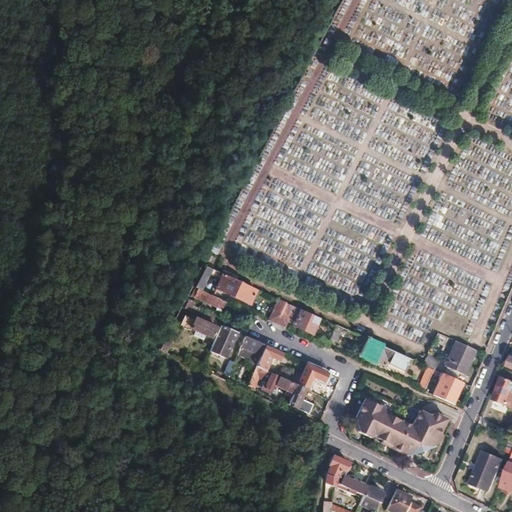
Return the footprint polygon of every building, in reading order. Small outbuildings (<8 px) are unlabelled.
[(205,267),(194,288),(201,290),(209,275),(219,279),(215,289),(248,303),(255,289),(205,267)] [(194,288),(190,296),(221,310),(225,302),(201,290),(194,288)] [(277,299),(269,317),(276,320),(285,303),(277,299)] [(187,302),(184,308),(190,311),(191,308),(193,304),(187,302)] [(276,320),(275,324),(287,330),(294,315),(297,316),(292,326),(311,334),(319,318),(285,303),(276,320)] [(199,311),(197,315),(213,322),(216,315),(200,308),(199,311)] [(182,312),(177,321),(183,324),(181,327),(192,332),(193,329),(210,337),(215,327),(182,312)] [(221,325),(210,349),(225,356),(237,332),(221,325)] [(335,325),(329,338),(336,341),(341,328),(335,325)] [(245,336),(237,354),(250,360),(249,363),(255,366),(264,345),(245,336)] [(370,341),(363,356),(384,366),(385,363),(405,371),(410,359),(370,341)] [(455,342),(444,366),(463,375),(475,350),(455,342)] [(264,345),(255,366),(265,371),(271,358),(278,361),(282,353),(264,345)] [(428,353),(423,365),(427,367),(433,370),(435,370),(440,358),(428,353)] [(237,354),(236,357),(249,363),(250,360),(237,354)] [(226,364),(222,373),(228,375),(232,366),(226,364)] [(301,376),(296,385),(305,390),(307,390),(313,377),(323,382),(327,374),(306,364),(301,376)] [(255,366),(247,385),(253,387),(258,378),(265,381),(262,387),(270,392),(273,385),(277,376),(265,371),(255,366)] [(282,367),(277,376),(296,385),(301,376),(282,367)] [(427,367),(419,387),(424,389),(429,378),(431,373),(433,370),(427,367)] [(433,370),(431,373),(440,377),(432,396),(451,405),(461,382),(435,370),(433,370)] [(277,376),(273,385),(284,390),(282,396),(290,400),(296,385),(277,376)] [(424,389),(424,390),(430,393),(435,381),(429,378),(424,389)] [(511,381),(503,378),(494,400),(511,407),(511,381)] [(290,400),(288,404),(308,413),(312,405),(301,399),(305,390),(296,385),(290,400)] [(358,403),(349,423),(352,425),(354,436),(366,442),(368,438),(378,443),(377,447),(397,456),(411,451),(412,454),(413,456),(422,453),(423,450),(432,447),(445,419),(430,412),(423,414),(413,409),(404,428),(379,417),(381,413),(358,403)] [(485,451),(470,485),(489,494),(504,460),(485,451)] [(511,455),(500,487),(511,492),(511,455)] [(326,475),(324,484),(334,487),(335,484),(339,470),(344,472),(348,463),(333,456),(328,466),(330,466),(326,475)] [(339,470),(335,484),(363,496),(367,487),(343,476),(344,472),(339,470)] [(395,489),(384,510),(388,511),(402,511),(403,511),(405,511),(417,511),(420,508),(407,502),(410,497),(395,489)] [(363,496),(359,505),(363,507),(373,511),(377,502),(363,496)] [(321,502),(319,511),(327,511),(328,511),(329,505),(329,504),(321,502)]
